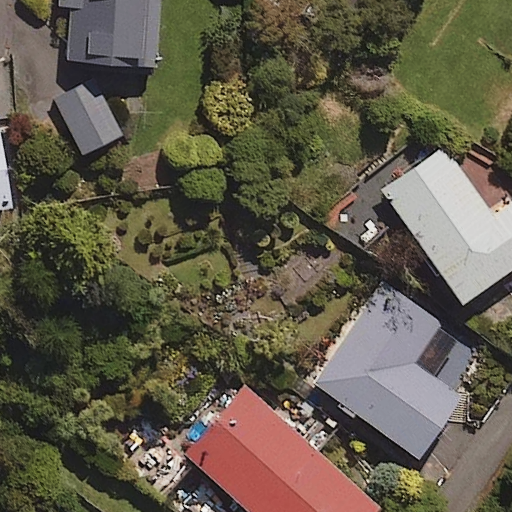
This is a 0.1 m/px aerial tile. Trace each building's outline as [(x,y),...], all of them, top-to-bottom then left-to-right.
[(150,0),(62,0),(58,53),(146,60),(150,0)] [(114,129),(89,72),(48,90),(73,147),(114,129)] [(466,181),(440,142),(374,186),(446,296),(511,252),(511,189),(494,162),(466,181)] [(437,323),(382,281),(310,378),(406,450),(451,390),(410,359),(437,323)] [(349,511),(364,496),(239,381),(178,448),(247,511),(349,511)]
